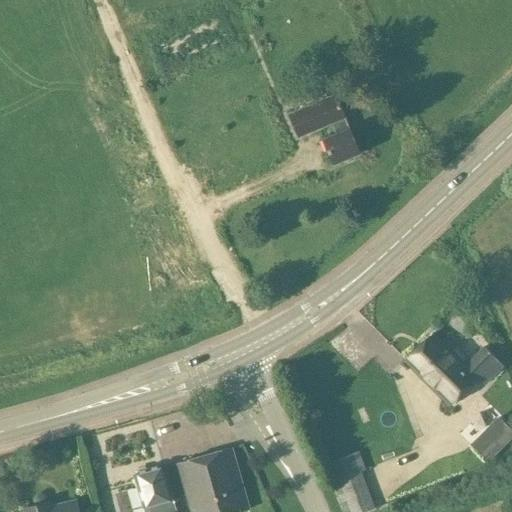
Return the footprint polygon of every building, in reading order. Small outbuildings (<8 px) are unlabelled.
[(238,40),(225,11),(151,44),(164,74),(238,40)] [(335,163),(360,152),(336,95),(291,114),(300,136),(334,122),(338,133),(325,139),(335,163)] [(434,332),(406,360),(451,405),(479,377),(477,376),(497,357),(486,347),(467,366),(462,360),(464,358),(464,354),(459,349),(455,349),(453,351),(434,332)] [(490,460),(511,438),(511,430),(499,417),(473,443),(490,460)] [(249,511),(253,511),(251,508),(234,447),(177,463),(191,511),(249,511)] [(345,511),(355,511),(376,505),(362,469),(367,467),(360,448),(326,461),(345,511)] [(146,511),(177,511),(174,498),(166,467),(150,471),(147,468),(140,470),(138,474),(136,475),(144,506),(145,506),(146,511)] [(80,511),(77,500),(53,506),(52,501),(25,507),(26,511),(80,511)]
